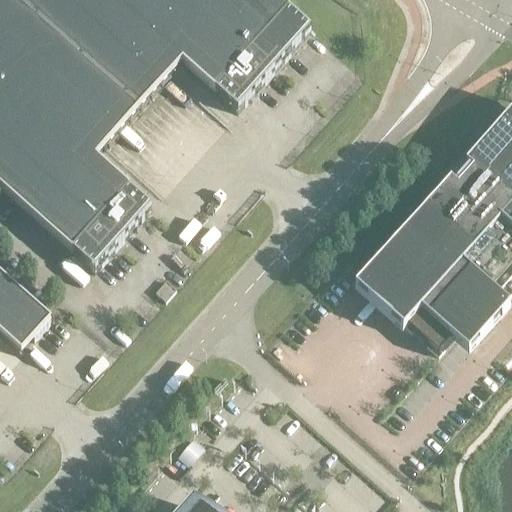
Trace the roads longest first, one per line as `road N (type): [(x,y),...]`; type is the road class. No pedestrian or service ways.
road 1 (unclassified): [(54,511),(484,18)]
road 2 (unknown): [(254,166),(103,329),(85,323),(0,249)]
